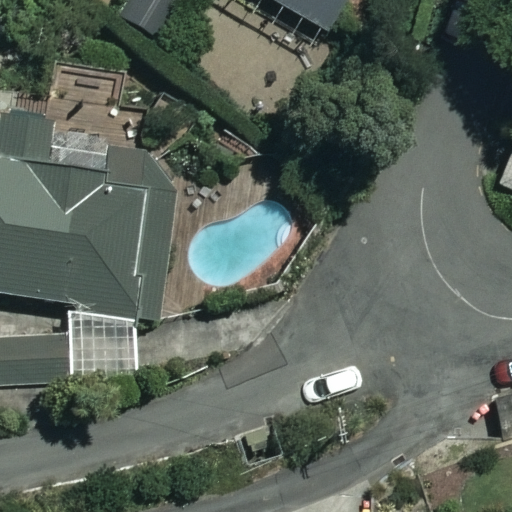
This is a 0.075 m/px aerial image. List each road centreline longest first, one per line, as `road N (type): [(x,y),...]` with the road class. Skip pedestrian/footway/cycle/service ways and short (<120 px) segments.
road 1 (residential): [(0,463),(120,439),(249,388),(424,245)]
road 2 (residential): [(490,0),(431,159),(424,245)]
road 3 (residential): [(424,245),(461,300),(511,319)]
